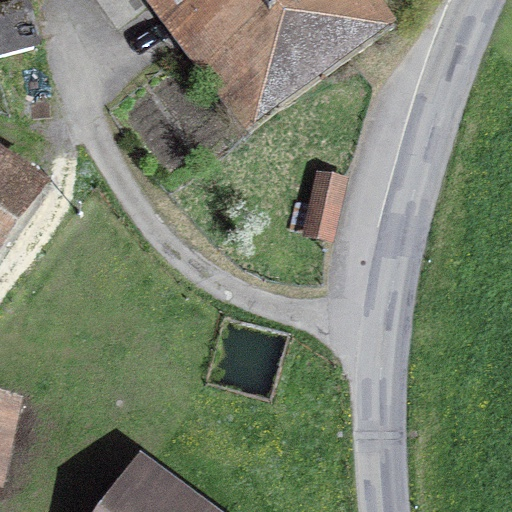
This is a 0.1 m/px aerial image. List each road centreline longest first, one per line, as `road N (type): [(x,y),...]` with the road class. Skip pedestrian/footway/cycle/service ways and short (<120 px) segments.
road 1 (tertiary): [(478,0),(424,147),(390,292),(380,382),(387,511)]
road 2 (track): [(384,334),(249,298),(186,263),(140,214),(50,0)]
road 3 (track): [(0,282),(37,240),(66,171),(84,96)]
